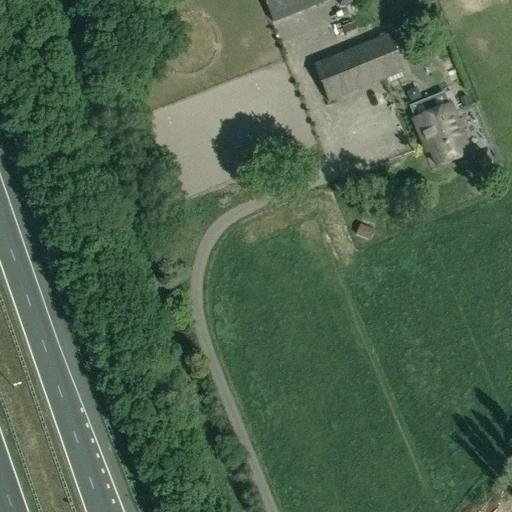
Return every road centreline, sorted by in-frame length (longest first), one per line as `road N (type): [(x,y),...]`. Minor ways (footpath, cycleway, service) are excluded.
road 1 (unclassified): [(271,511),(200,326),(196,280),(217,228),(313,182)]
road 2 (motorway): [(98,511),(0,224)]
